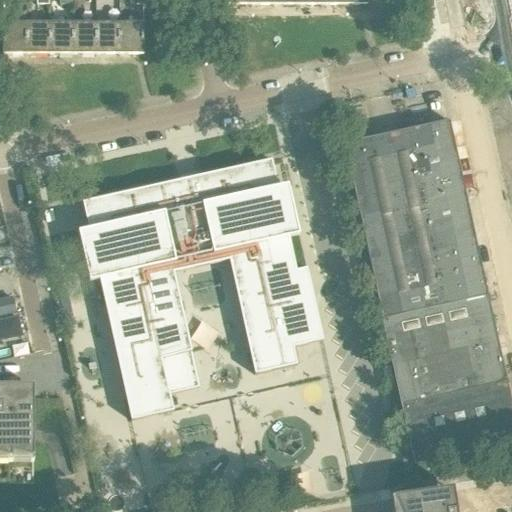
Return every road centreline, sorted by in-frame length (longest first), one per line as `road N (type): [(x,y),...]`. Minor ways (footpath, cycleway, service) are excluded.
road 1 (residential): [(221,105),(461,52)]
road 2 (unclassified): [(461,52),(511,275)]
road 3 (residential): [(0,153),(221,105)]
road 4 (residential): [(42,352),(0,163)]
